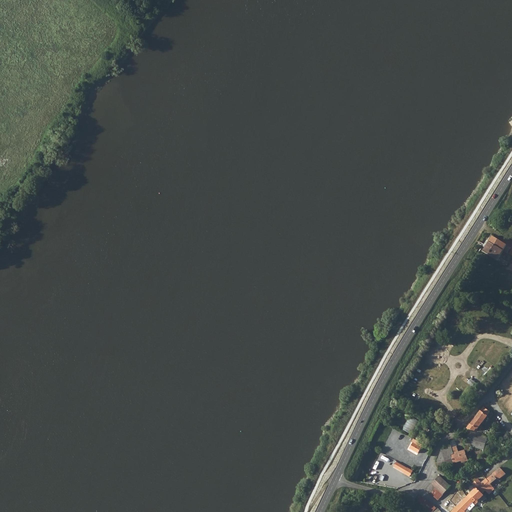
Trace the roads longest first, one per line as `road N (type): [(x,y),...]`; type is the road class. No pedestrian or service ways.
road 1 (secondary): [(335,479),(385,376),(511,173)]
road 2 (residential): [(335,479),(396,492),(417,486),(442,441),(511,363)]
